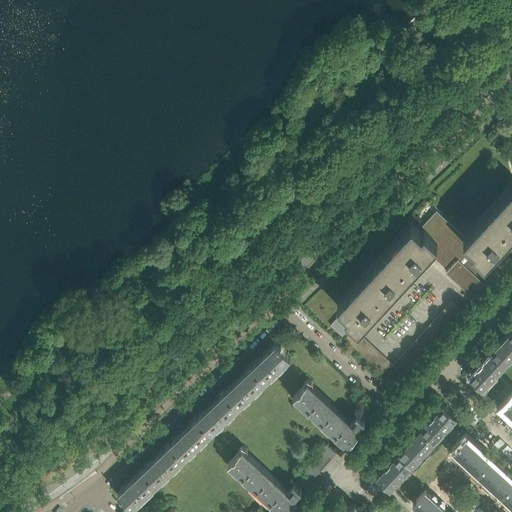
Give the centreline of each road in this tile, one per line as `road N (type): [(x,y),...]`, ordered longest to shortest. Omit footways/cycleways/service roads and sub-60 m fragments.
road 1 (secondary): [(511,41),(110,422),(0,495)]
road 2 (secondary): [(19,511),(131,428),(511,66)]
road 3 (residential): [(89,492),(279,313),(396,414)]
